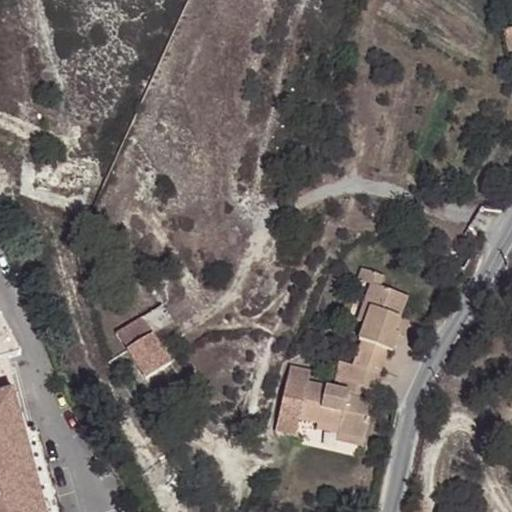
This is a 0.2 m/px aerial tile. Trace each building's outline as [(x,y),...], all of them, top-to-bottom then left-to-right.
[(474,17),(475,73),(488,72),(487,17),(474,17)] [(371,284),(382,288),(386,277),(364,268),(360,279),(371,284)] [(397,334),(403,318),(410,297),(382,288),(371,284),(364,307),(370,310),(366,324),(360,341),(364,343),(357,364),(351,383),(368,388),(379,391),(391,352),(396,353),(401,338),(402,335),(397,334)] [(502,313),(511,298),(499,291),(490,307),(502,313)] [(358,322),(366,324),(370,310),(364,307),(358,322)] [(143,318),(115,333),(142,383),(170,368),(143,318)] [(413,321),(403,318),(397,334),(402,335),(401,338),(407,340),(413,321)] [(0,355),(0,356),(3,355),(12,352),(0,328),(0,355)] [(43,511),(3,355),(0,356),(0,355),(0,511),(43,511)] [(336,379),(351,383),(357,364),(342,360),(336,379)] [(276,431),(297,436),(301,420),(312,381),(314,370),(294,365),(276,431)] [(377,402),(365,399),(347,395),(349,390),(312,381),(301,420),(320,424),(341,430),(340,435),(368,442),(377,402)] [(365,399),(368,388),(351,383),(349,390),(347,395),(365,399)] [(341,430),(320,424),(318,429),(340,435),(341,430)] [(367,448),(368,442),(340,435),(338,442),(367,448)]
